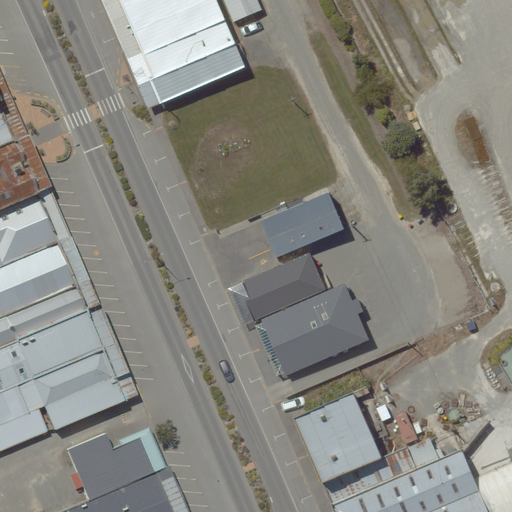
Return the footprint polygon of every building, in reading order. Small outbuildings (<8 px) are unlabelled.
[(95,0),(138,97),(230,58),(204,0),(95,0)] [(260,0),(224,0),(234,23),(264,9),(260,0)] [(0,144),(10,140),(0,117),(0,144)] [(0,189),(17,183),(2,149),(0,149),(0,189)] [(308,178),(245,205),(262,243),(324,216),(308,178)] [(0,243),(36,227),(17,183),(0,189),(0,243)] [(0,294),(55,271),(36,227),(0,243),(0,294)] [(292,240),(222,270),(239,309),(309,279),(292,240)] [(0,432),(106,386),(55,271),(0,294),(0,432)] [(309,279),(239,309),(268,374),(352,338),(323,273),(309,279)] [(333,367),(277,392),(305,456),(361,432),(333,367)] [(138,455),(121,417),(85,433),(82,425),(47,440),(67,486),(138,455)] [(441,432),(313,487),(324,511),(475,511),(456,468),(441,432)] [(511,511),(511,443),(456,468),(475,511),(511,511)] [(150,511),(161,507),(138,455),(67,486),(4,511),(150,511)]
